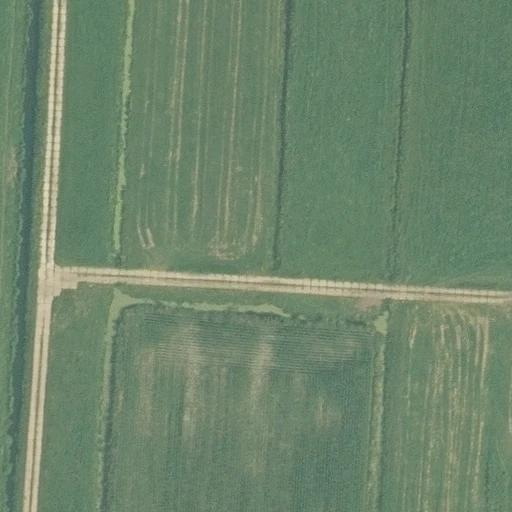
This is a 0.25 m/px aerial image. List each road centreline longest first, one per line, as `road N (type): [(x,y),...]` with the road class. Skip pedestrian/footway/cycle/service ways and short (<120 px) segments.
road 1 (track): [(27,511),(59,0)]
road 2 (track): [(41,284),(511,303)]
